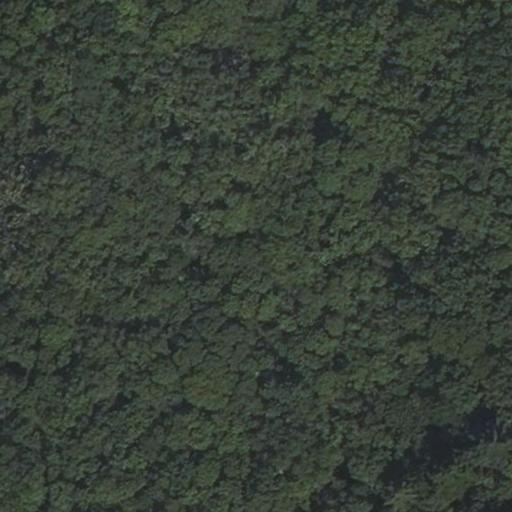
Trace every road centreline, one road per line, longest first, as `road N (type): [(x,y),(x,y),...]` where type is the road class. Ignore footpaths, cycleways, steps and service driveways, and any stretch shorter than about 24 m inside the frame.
road 1 (track): [(259,0),(280,511)]
road 2 (track): [(511,151),(461,96),(398,0)]
